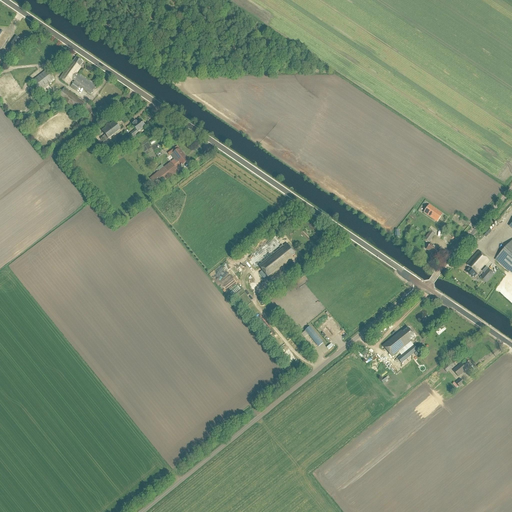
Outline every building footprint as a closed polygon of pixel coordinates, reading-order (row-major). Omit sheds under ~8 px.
[(0,50),(0,51),(9,38),(0,32),(0,50)] [(14,54),(22,41),(16,37),(7,50),(14,54)] [(83,63),(76,58),(73,63),(72,63),(59,80),(68,86),(72,81),(74,83),(71,87),(77,91),(79,88),(90,95),(96,87),(77,74),(81,69),(80,68),(83,63)] [(38,93),(55,80),(47,70),(30,83),(38,93)] [(78,112),(84,103),(64,89),(58,97),(78,112)] [(145,128),(141,122),(137,124),(136,122),(133,125),(134,127),(133,128),(135,130),(130,134),(127,136),(131,141),(136,137),(135,135),(137,133),(137,134),(145,128)] [(105,136),(100,139),(101,141),(99,144),(102,148),(105,146),(103,143),(107,139),(108,140),(120,131),(114,123),(110,126),(109,125),(105,128),(106,129),(102,132),(105,136)] [(176,171),(184,164),(185,165),(187,164),(186,163),(188,161),(177,147),(169,153),(171,155),(174,160),(164,168),(162,165),(157,169),(159,172),(150,179),(153,183),(158,179),(163,184),(170,178),(178,173),(176,171)] [(427,209),(434,214),(437,210),(429,205),(427,209)] [(431,218),(434,214),(427,209),(424,213),(431,218)] [(437,210),(434,214),(431,218),(437,222),(442,215),(437,210)] [(433,222),(424,216),(425,215),(421,212),(419,214),(416,212),(414,215),(430,226),(433,222)] [(424,240),(429,243),(434,235),(430,232),(424,240)] [(283,248),(275,238),(249,258),(258,269),(259,268),(269,281),(294,261),(291,258),(295,255),(286,245),(283,248)] [(511,241),(495,260),(509,273),(510,272),(511,274),(511,241)] [(435,247),(430,244),(426,250),(433,255),(438,248),(435,247)] [(494,274),(484,266),(489,261),(478,251),(466,265),(470,267),(465,272),(472,278),(474,276),(475,277),(480,270),(485,274),(480,279),(486,284),(494,274)] [(222,285),(223,287),(234,284),(230,267),(215,270),(218,286),(222,285)] [(319,347),(323,343),(310,327),(305,331),(319,347)] [(414,336),(408,328),(403,332),(401,330),(382,346),(392,358),(411,342),(409,340),(414,336)] [(310,351),(315,346),(302,331),(296,335),(310,351)] [(402,364),(417,351),(413,346),(397,359),(402,364)] [(458,377),(464,371),(463,370),(470,364),(465,359),(452,371),(458,377)] [(447,373),(455,366),(451,362),(443,369),(447,373)] [(459,388),(464,384),(460,379),(455,383),(459,388)]
